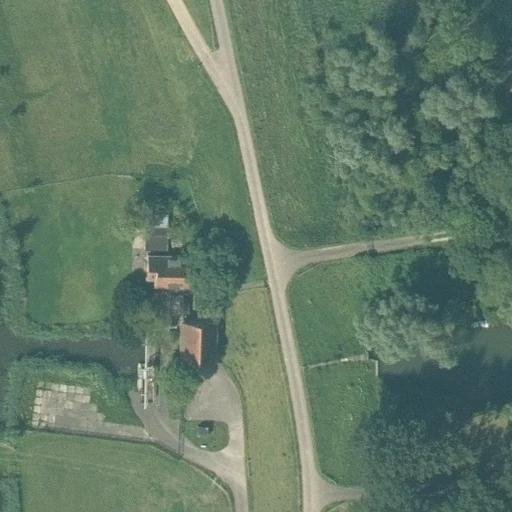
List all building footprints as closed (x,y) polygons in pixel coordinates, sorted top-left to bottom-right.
[(159,238),(160,230),(147,229),(147,238),(159,238)] [(190,257),(147,256),(147,275),(153,275),(153,285),(189,286),(190,257)] [(213,360),(213,321),(183,320),(182,360),(213,360)] [(196,426),(196,436),(207,436),(207,427),(196,426)] [(511,511),(511,500),(499,506),(501,511),(511,511)]
